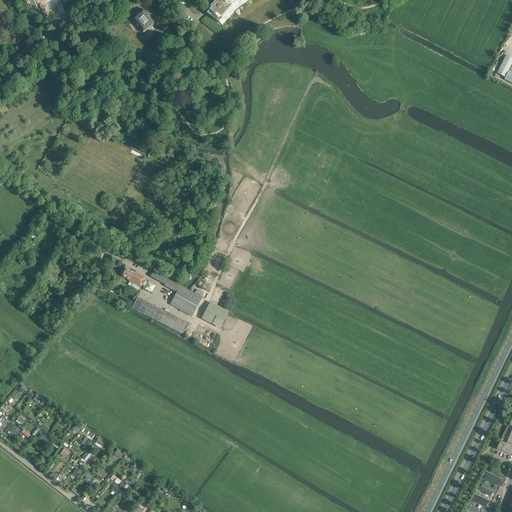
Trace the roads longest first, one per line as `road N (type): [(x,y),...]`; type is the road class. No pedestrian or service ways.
road 1 (primary): [(511,338),(427,511)]
road 2 (unclassified): [(94,292),(97,244),(0,183)]
road 3 (primary): [(444,511),(511,370)]
road 4 (track): [(0,149),(63,100),(131,130)]
road 5 (tertiary): [(0,74),(43,39),(115,0)]
